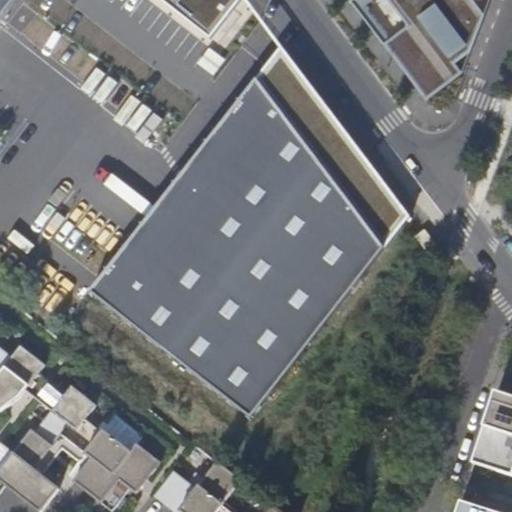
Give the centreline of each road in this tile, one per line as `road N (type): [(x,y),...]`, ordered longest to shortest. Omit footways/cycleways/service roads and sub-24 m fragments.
road 1 (residential): [(507,279),(430,511)]
road 2 (residential): [(290,0),(431,183)]
road 3 (unclassified): [(431,183),(480,98),(511,6)]
road 4 (unclassified): [(431,183),(507,279)]
